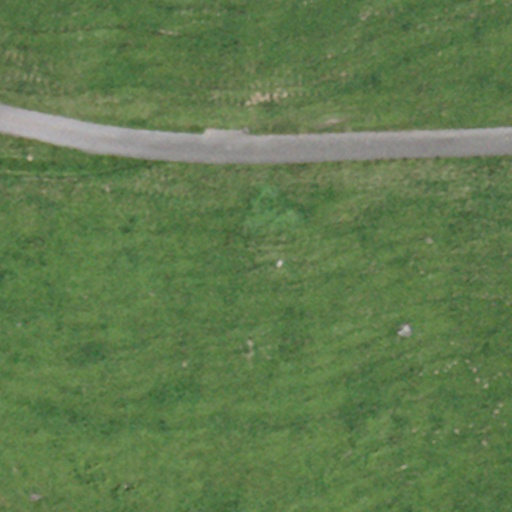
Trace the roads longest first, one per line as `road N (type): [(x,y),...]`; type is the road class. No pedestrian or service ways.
road 1 (track): [(0,118),(156,146),(511,139)]
road 2 (track): [(0,166),(80,164),(136,144)]
